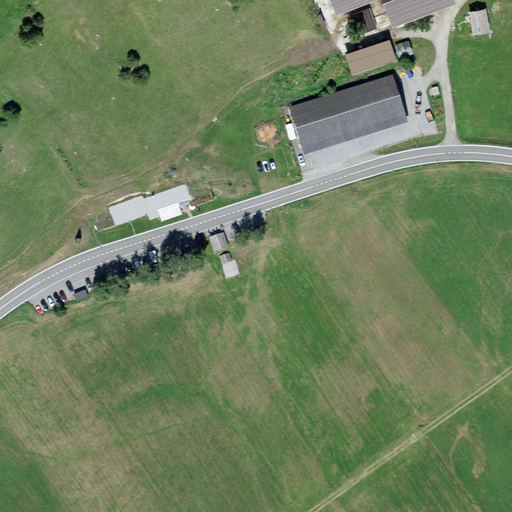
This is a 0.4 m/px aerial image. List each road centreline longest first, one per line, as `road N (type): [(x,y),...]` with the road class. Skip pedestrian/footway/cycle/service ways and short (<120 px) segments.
road 1 (primary): [(511,154),(429,152),(371,164),(72,262),(0,305)]
road 2 (track): [(511,366),(312,511)]
